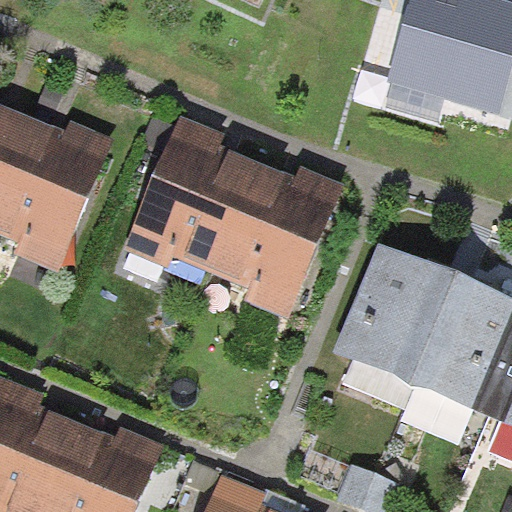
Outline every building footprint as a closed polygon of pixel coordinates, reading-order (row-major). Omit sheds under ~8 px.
[(0,98),(3,91),(0,89),(0,183),(29,116),(11,109),(0,104),(0,98)] [(48,125),(29,116),(0,183),(0,238),(18,246),(13,257),(55,275),(113,139),(69,120),(65,132),(48,125)] [(236,138),(184,116),(125,252),(169,271),(173,260),(213,277),(261,163),(244,156),(230,150),(236,138)] [(280,171),(261,163),(213,277),(250,293),(245,304),(288,322),(346,186),(302,167),(297,179),(280,171)] [(445,272),(378,245),(334,354),(396,378),(409,391),(457,276),(445,272)] [(511,300),(469,282),(457,276),(409,391),(429,392),(488,418),(511,362),(511,300)] [(511,362),(488,418),(511,427),(511,362)] [(49,397),(1,377),(0,379),(0,511),(40,511),(79,421),(63,414),(44,407),(49,397)] [(99,430),(79,421),(40,511),(135,511),(164,444),(122,426),(117,438),(99,430)] [(387,511),(399,487),(352,467),(337,500),(363,511),(387,511)] [(270,497),(222,477),(207,511),(279,511),(266,506),(270,497)]
